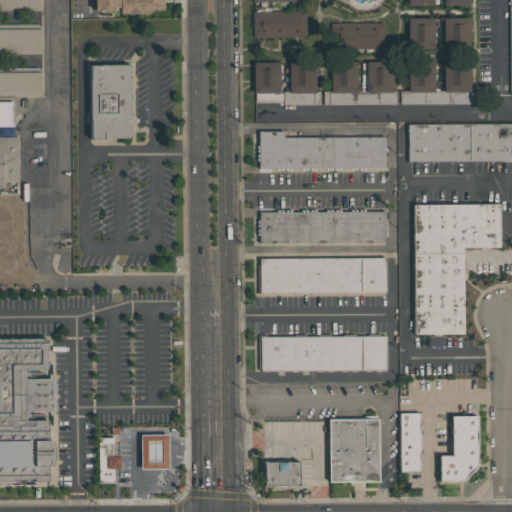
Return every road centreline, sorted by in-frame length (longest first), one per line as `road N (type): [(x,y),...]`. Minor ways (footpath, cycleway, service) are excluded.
road 1 (secondary): [(227,511),(222,0)]
road 2 (secondary): [(198,0),(202,306)]
road 3 (secondary): [(202,306),(203,511)]
road 4 (residential): [(506,511),(505,314)]
